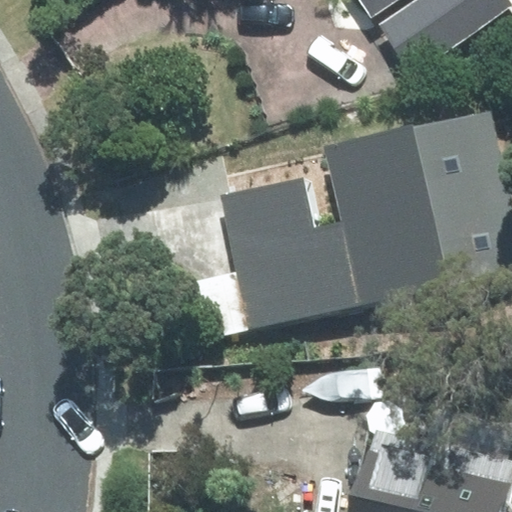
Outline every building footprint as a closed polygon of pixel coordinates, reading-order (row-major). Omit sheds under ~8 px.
[(344,0),(364,30),(408,0),(344,0)] [(511,10),(505,0),(427,0),(376,34),(411,87),(511,18),(511,10)] [(511,244),(482,115),(322,152),(338,225),(308,231),(297,182),(215,202),(231,276),(190,286),(205,346),(511,275),(511,244)] [(511,310),(501,310),(502,349),(511,348),(511,310)] [(350,511),(501,511),(511,468),(511,453),(372,420),(350,511)]
